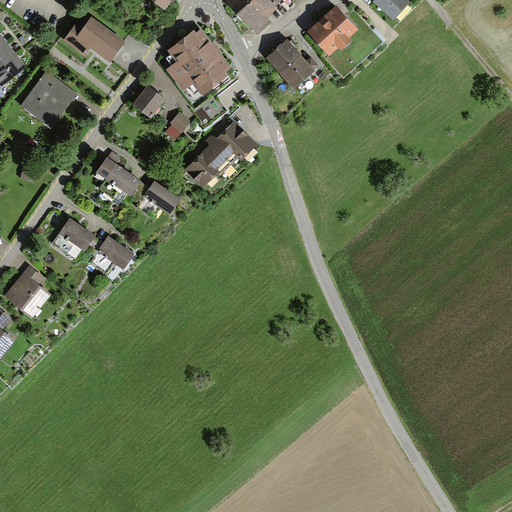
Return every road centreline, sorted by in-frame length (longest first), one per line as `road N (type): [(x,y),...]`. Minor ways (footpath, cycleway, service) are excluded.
road 1 (tertiary): [(450,511),(328,288),(241,53)]
road 2 (residential): [(0,265),(196,0)]
